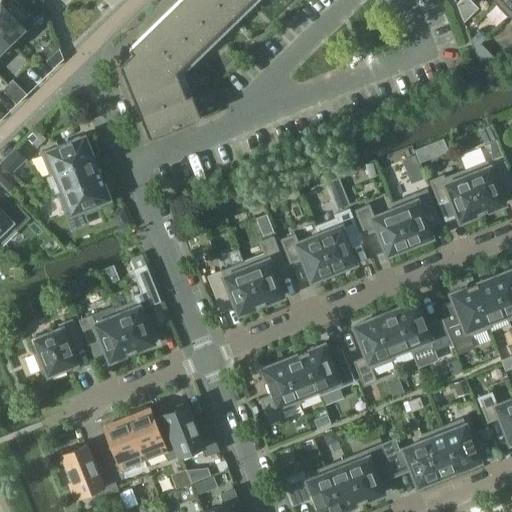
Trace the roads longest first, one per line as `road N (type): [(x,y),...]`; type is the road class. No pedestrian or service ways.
road 1 (residential): [(208,360),(511,239)]
road 2 (residential): [(219,130),(425,49),(397,0)]
road 3 (residential): [(208,360),(130,165)]
road 4 (residential): [(351,0),(219,130)]
road 5 (residential): [(208,360),(41,424)]
road 6 (residential): [(269,511),(208,360)]
road 7 (residential): [(130,165),(80,56)]
